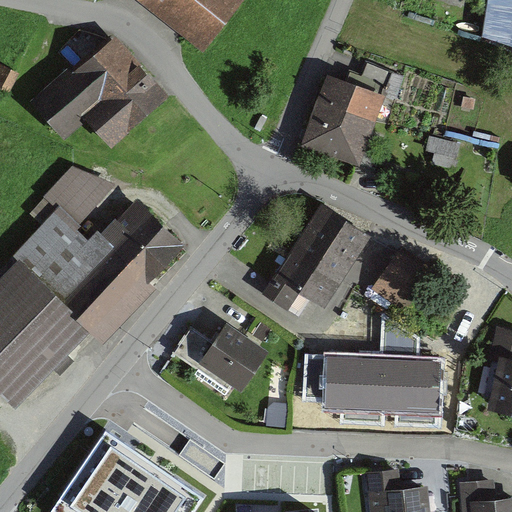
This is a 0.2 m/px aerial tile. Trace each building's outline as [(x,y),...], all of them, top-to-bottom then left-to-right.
[(249,0),(150,0),(211,48),(249,0)] [(511,0),(497,0),(491,44),(511,47),(511,0)] [(94,123),(116,148),(177,97),(126,36),(45,104),(75,139),(94,123)] [(393,98),(336,77),(312,142),(370,163),(393,98)] [(34,255),(0,294),(0,377),(26,400),(95,323),(114,339),(199,243),(146,197),(105,243),(84,225),(115,191),(82,162),(50,198),(63,209),(27,249),(34,255)] [(366,231),(319,200),(261,290),(290,308),(302,289),(321,301),(366,231)] [(433,267),(404,249),(379,290),(408,308),(433,267)] [(249,392),(275,348),(235,324),(225,341),(200,325),(184,352),(249,392)] [(494,406),(511,408),(511,326),(507,325),(494,406)] [(435,372),(340,361),(334,411),(429,423),(435,372)] [(196,511),(205,500),(107,433),(53,511),(196,511)] [(409,469),(374,472),(377,511),(439,511),(437,482),(411,485),(409,469)] [(499,478),(464,481),(467,511),(511,511),(511,492),(501,494),(499,478)]
